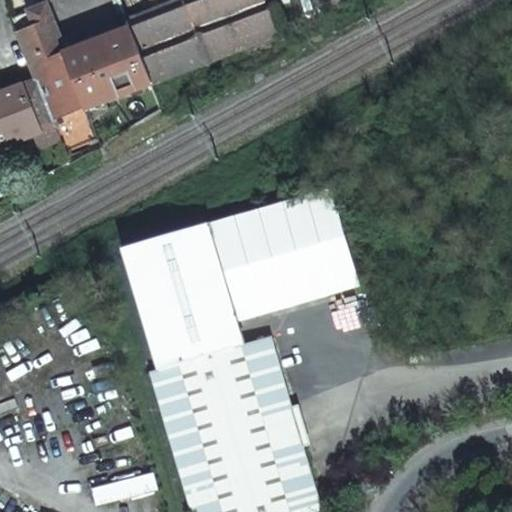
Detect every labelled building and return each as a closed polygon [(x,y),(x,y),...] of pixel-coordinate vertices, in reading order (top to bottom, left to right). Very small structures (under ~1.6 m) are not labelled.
[(131,25),(153,82),(277,33),(280,40),(288,36),(273,0),(168,0),(128,16),(131,25)] [(315,0),(322,18),(352,0),(315,0)] [(22,29),(42,77),(58,118),(90,105),(68,50),(49,2),(32,9),(37,22),(22,29)] [(37,22),(32,9),(19,14),(22,29),(37,22)] [(90,105),(91,106),(153,82),(131,25),(68,50),(90,105)] [(0,148),(60,124),(58,118),(42,77),(0,93),(0,148)] [(330,184),(204,221),(233,320),(359,283),(330,184)] [(121,245),(157,368),(240,344),(233,320),(204,221),(121,245)] [(157,368),(148,370),(188,511),(319,511),(268,336),(240,344),(157,368)]
